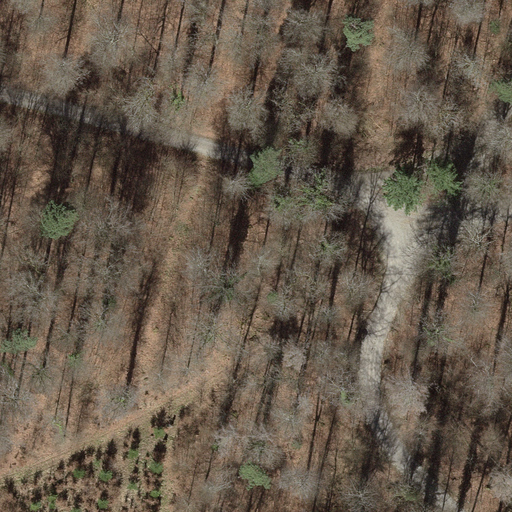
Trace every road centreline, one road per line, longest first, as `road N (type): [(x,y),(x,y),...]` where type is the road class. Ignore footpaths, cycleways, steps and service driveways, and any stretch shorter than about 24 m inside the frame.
road 1 (track): [(511,102),(385,306),(370,370),(398,455),(458,511)]
road 2 (track): [(433,227),(346,179),(0,95)]
road 3 (track): [(346,179),(394,181),(449,167),(486,145)]
